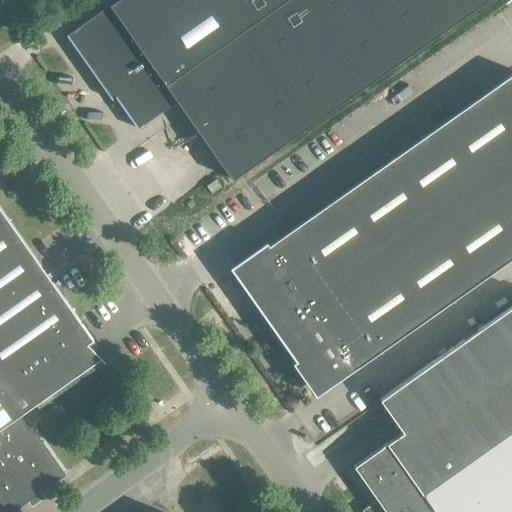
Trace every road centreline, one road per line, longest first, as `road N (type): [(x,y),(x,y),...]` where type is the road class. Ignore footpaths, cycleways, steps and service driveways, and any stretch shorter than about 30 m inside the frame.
road 1 (unclassified): [(229,405),(0,78)]
road 2 (unclassified): [(76,511),(229,405)]
road 3 (unclassified): [(306,511),(229,405)]
